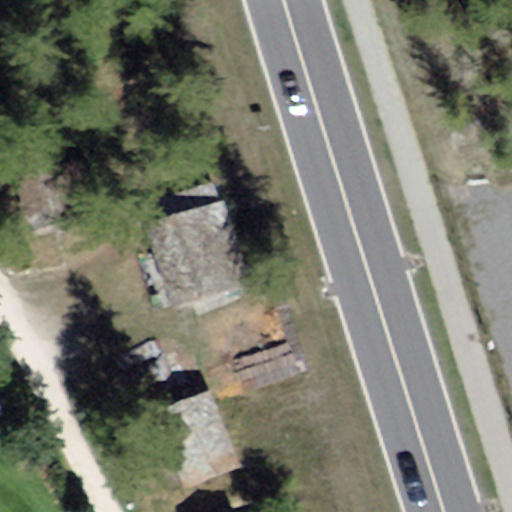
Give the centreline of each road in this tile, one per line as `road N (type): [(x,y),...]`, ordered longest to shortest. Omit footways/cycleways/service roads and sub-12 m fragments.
road 1 (secondary): [(283,0),(443,511)]
road 2 (track): [(511,488),(355,0)]
road 3 (track): [(0,297),(106,511)]
